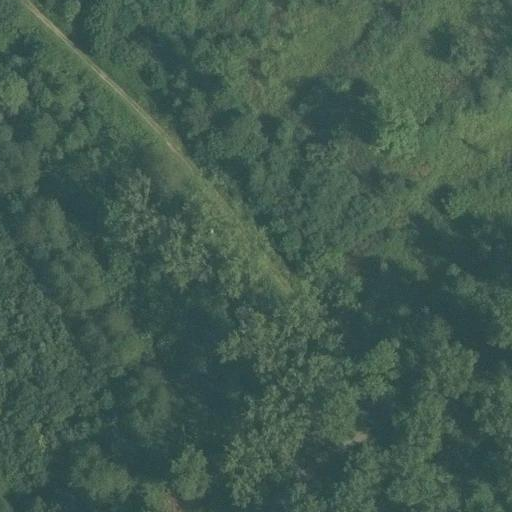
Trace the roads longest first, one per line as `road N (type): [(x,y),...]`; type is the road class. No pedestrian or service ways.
road 1 (track): [(4,0),(240,222),(411,430)]
road 2 (track): [(511,365),(411,430),(313,511)]
